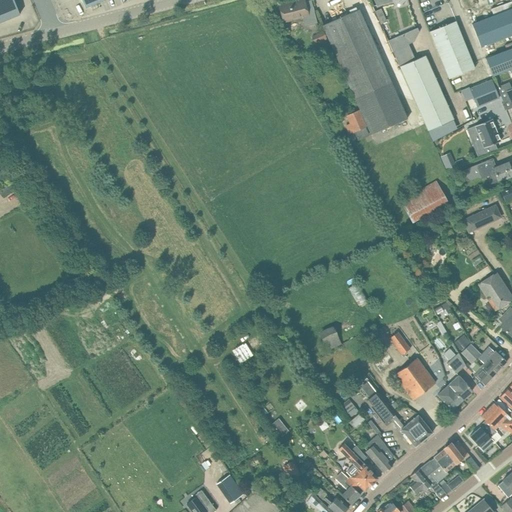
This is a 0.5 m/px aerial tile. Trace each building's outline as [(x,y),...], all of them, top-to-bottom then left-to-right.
[(0,0),(0,22),(18,15),(12,0),(0,0)] [(279,6),(283,22),(305,16),(307,26),(317,23),(311,0),(304,2),(303,0),(302,0),(296,2),(297,2),(290,4),(290,3),(279,6)] [(322,25),(355,98),(371,134),(406,118),(363,18),(359,9),(322,25)] [(511,12),(473,28),(482,50),(511,38),(511,12)] [(429,32),(448,79),(474,68),(455,21),(429,32)] [(323,32),(311,38),(316,48),(328,42),(323,32)] [(511,47),(485,58),(492,76),(511,68),(511,47)] [(425,55),(399,66),(428,131),(454,120),(425,55)] [(492,79),(469,88),(477,107),(499,98),(492,79)] [(509,82),(497,87),(503,102),(510,99),(511,104),(511,89),(511,90),(509,82)] [(491,119),(475,126),(484,148),(500,141),(491,119)] [(486,161),(477,165),(481,177),(488,174),(489,177),(494,175),(497,182),(504,179),(511,175),(511,171),(509,164),(508,162),(500,165),(500,164),(493,167),(491,159),(486,161)] [(400,200),(412,223),(448,204),(436,181),(400,200)] [(511,185),(500,191),(505,201),(511,198),(511,185)] [(488,209),(462,221),(469,234),(489,225),(486,220),(491,218),(488,209)] [(479,284),(491,302),(496,310),(511,300),(511,295),(497,273),(479,284)] [(358,283),(348,288),(358,305),(368,300),(358,283)] [(108,303),(98,310),(121,343),(131,336),(108,303)] [(511,306),(505,314),(508,317),(501,325),(511,335),(511,306)] [(440,321),(436,323),(443,334),(446,332),(440,321)] [(333,326),(319,333),(327,351),(341,344),(333,326)] [(410,349),(398,332),(389,338),(402,355),(410,349)] [(470,344),(461,353),(471,363),(480,354),(470,344)] [(495,351),(480,367),(492,377),(506,362),(495,351)] [(458,353),(447,363),(456,373),(465,365),(458,353)] [(394,375),(407,391),(413,399),(435,383),(431,377),(435,374),(429,366),(425,369),(417,358),(394,375)] [(473,374),(477,379),(485,385),(492,377),(480,367),(473,374)] [(448,385),(453,391),(462,400),(472,391),(458,376),(454,380),(448,385)] [(448,385),(438,395),(452,410),(462,400),(453,391),(448,385)] [(511,391),(508,388),(499,397),(504,401),(502,402),(510,410),(511,407),(511,391)] [(404,426),(377,393),(366,401),(383,423),(389,418),(399,430),(401,429),(415,447),(432,432),(418,415),(404,426)] [(480,416),(487,422),(495,429),(499,425),(505,432),(508,430),(511,433),(511,412),(510,410),(502,402),(498,399),(495,403),(494,402),(480,416)] [(343,409),(350,418),(358,411),(351,402),(343,409)] [(478,446),(478,445),(482,450),(489,445),(486,441),(497,432),(495,429),(487,422),(481,428),(480,427),(469,436),(478,446)] [(365,452),(383,473),(393,465),(381,452),(387,447),(377,435),(367,444),(370,448),(365,452)] [(430,460),(419,469),(427,479),(431,476),(437,483),(438,483),(437,482),(448,473),(446,471),(455,464),(456,465),(458,463),(457,462),(468,454),(458,440),(453,444),(451,442),(443,449),(434,457),(430,460)] [(344,444),(338,449),(354,464),(346,472),(351,476),(350,477),(360,486),(365,491),(378,478),(371,471),(344,444)] [(465,461),(474,472),(480,468),(470,456),(465,461)] [(292,461),(282,467),(291,480),(301,474),(292,461)] [(419,469),(410,476),(414,481),(409,485),(417,495),(422,491),(429,485),(434,492),(440,487),(437,483),(431,476),(427,479),(419,469)] [(511,471),(502,480),(509,488),(511,490),(511,489),(511,471)] [(343,472),(337,478),(342,482),(348,476),(343,472)] [(230,474),(216,484),(230,503),(243,494),(230,474)] [(351,486),(341,496),(351,504),(360,494),(356,490),(360,486),(350,477),(349,478),(348,476),(344,480),(351,486)] [(438,484),(447,494),(452,490),(443,480),(438,484)] [(328,507),(333,511),(343,511),(349,507),(337,496),(333,500),(327,495),(324,492),(324,491),(319,487),(314,492),(320,496),(319,497),(322,500),(324,499),(330,505),(328,507)] [(186,504),(191,510),(192,511),(213,511),(216,510),(201,490),(195,495),(196,497),(186,504)] [(313,493),(307,501),(321,511),(320,511),(331,511),(332,511),(326,506),(313,493)] [(511,511),(511,500),(510,498),(502,506),(506,511),(511,511)] [(494,511),(483,499),(467,511),(494,511)] [(383,507),(377,511),(400,511),(391,501),(384,507),(383,507)] [(401,506),(405,511),(413,511),(406,502),(401,506)]
